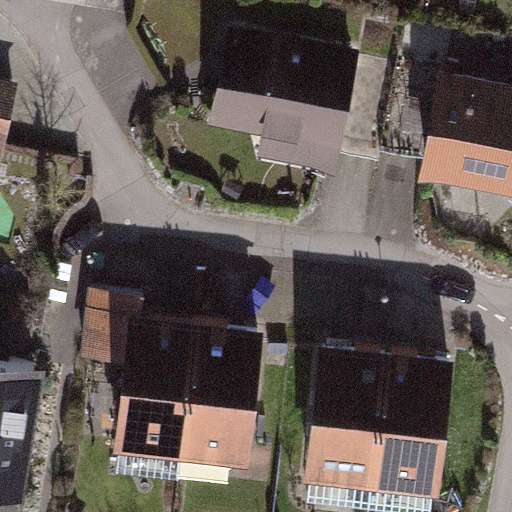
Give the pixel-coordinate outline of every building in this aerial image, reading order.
[(353,51),(235,27),(218,111),(336,134),(353,51)] [(511,83),(446,70),(428,157),(511,173),(511,83)] [(14,81),(0,77),(0,137),(2,137),(14,81)] [(185,432),(197,320),(143,314),(145,289),(93,283),(87,345),(130,351),(122,425),(123,425),(185,432)] [(197,320),(185,432),(182,469),(213,472),(237,458),(239,438),(247,439),(261,327),(197,320)] [(375,461),(387,350),(325,343),(313,455),(375,461)] [(387,350),(375,461),(438,468),(450,357),(387,350)] [(0,466),(17,469),(36,359),(0,353),(0,466)] [(99,378),(98,427),(120,427),(121,378),(99,378)] [(119,462),(182,469),(185,432),(123,425),(119,462)] [(371,498),(375,461),(313,455),(309,491),(371,498)] [(375,461),(371,498),(433,506),(438,468),(375,461)]
